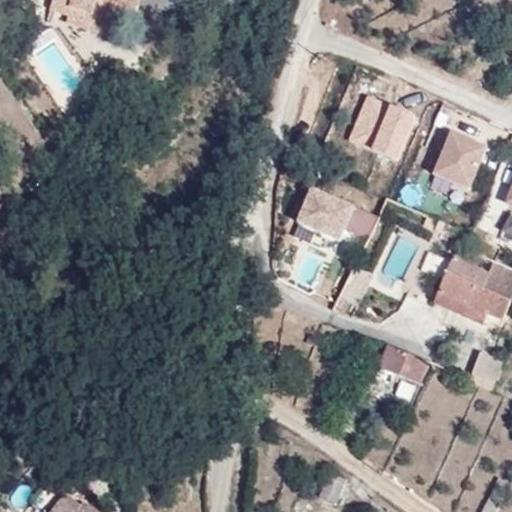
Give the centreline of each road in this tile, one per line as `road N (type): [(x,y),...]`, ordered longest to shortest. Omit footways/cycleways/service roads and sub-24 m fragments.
road 1 (unclassified): [(311,0),(268,161),(237,381)]
road 2 (unclassified): [(237,381),(418,511)]
road 3 (unclassified): [(237,381),(219,511)]
